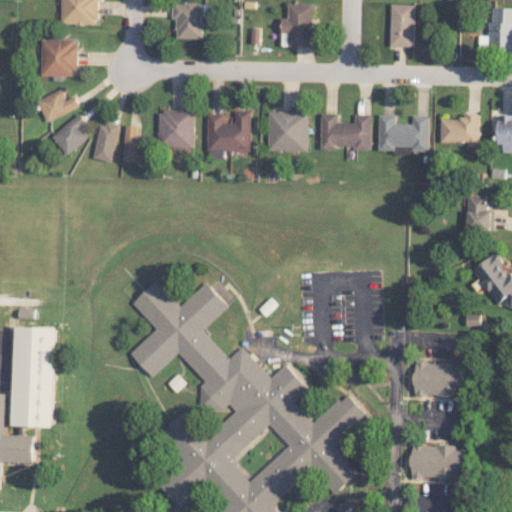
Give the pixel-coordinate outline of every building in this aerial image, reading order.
[(98,0),(61,0),(61,24),(98,24),(98,0)] [(203,38),(204,3),(173,2),(173,19),(177,19),(177,38),(203,38)] [(282,17),(281,32),(290,32),(289,45),(315,46),(316,4),(289,2),(288,17),(282,17)] [(414,46),(415,4),(392,4),(391,46),(414,46)] [(489,48),(511,48),(511,7),(490,7),(489,48)] [(41,75),(77,75),(78,39),(42,38),(41,75)] [(75,95),(68,99),(62,87),(37,100),(48,121),(81,105),(75,95)] [(194,148),(195,110),(160,109),(159,147),(194,148)] [(252,110),(235,110),(235,122),(224,122),(224,113),(208,113),(208,158),(225,158),(225,150),(251,151),(252,110)] [(309,112),(269,111),(268,150),(308,151),(309,112)] [(321,146),(354,147),(354,149),(371,149),(372,114),(355,113),(354,122),(339,121),(339,113),(322,113),(321,146)] [(93,133),(78,114),(52,136),(67,154),(93,133)] [(380,114),(379,149),(395,150),(396,148),(429,149),(429,115),(413,115),(413,123),(397,123),(397,114),(380,114)] [(511,152),(511,114),(498,115),(498,144),(503,144),(503,152),(511,152)] [(440,141),(467,142),(467,146),(479,146),(480,117),(441,116),(440,141)] [(120,125),(101,121),(94,157),(112,161),(120,125)] [(137,134),(138,125),(125,125),(124,161),(148,162),(149,134),(137,134)] [(494,230),(494,211),(488,211),(488,195),(468,194),(467,230),(494,230)] [(473,270),(499,304),(506,298),(511,305),(511,274),(496,253),(473,270)] [(130,353),(153,376),(178,352),(206,381),(198,399),(231,414),(214,431),(180,416),(171,424),(180,465),(161,485),(183,508),(205,486),(231,511),(278,511),(276,503),(288,491),(362,474),(334,446),(367,414),(345,392),(314,423),(294,402),(310,386),(199,334),(228,304),(205,281),(181,305),(156,280),(132,303),(156,327),(130,353)] [(57,327),(16,326),(13,425),(54,426),(57,327)] [(414,395),(466,396),(467,362),(415,361),(414,395)] [(0,490),(0,391),(4,392),(3,434),(33,435),(33,462),(4,462),(3,491),(0,490)] [(411,477),(463,478),(464,445),(412,444),(411,477)]
